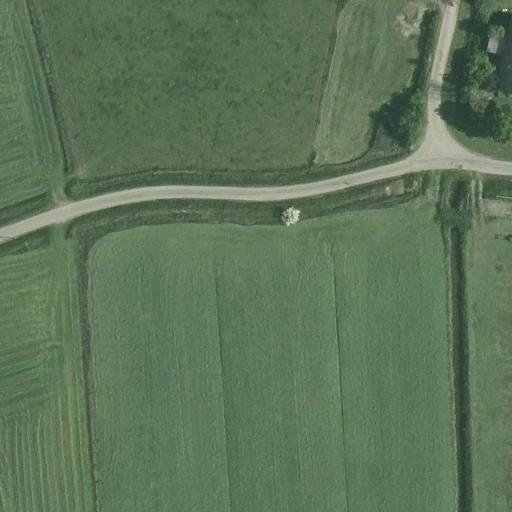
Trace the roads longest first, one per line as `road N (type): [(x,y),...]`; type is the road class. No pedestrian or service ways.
road 1 (unclassified): [(511,169),(408,165),(317,195),(143,199),(0,239)]
road 2 (track): [(438,165),(434,107),(454,0)]
